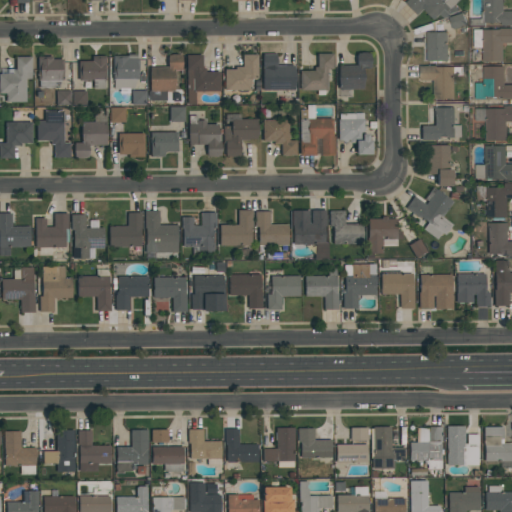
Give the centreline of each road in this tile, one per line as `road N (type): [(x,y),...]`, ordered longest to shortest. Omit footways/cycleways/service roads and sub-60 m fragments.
road 1 (residential): [(0,342),(511,339)]
road 2 (residential): [(0,188),(395,180),(393,101)]
road 3 (residential): [(0,34),(386,30),(393,101)]
road 4 (secondary): [(4,377),(459,370)]
